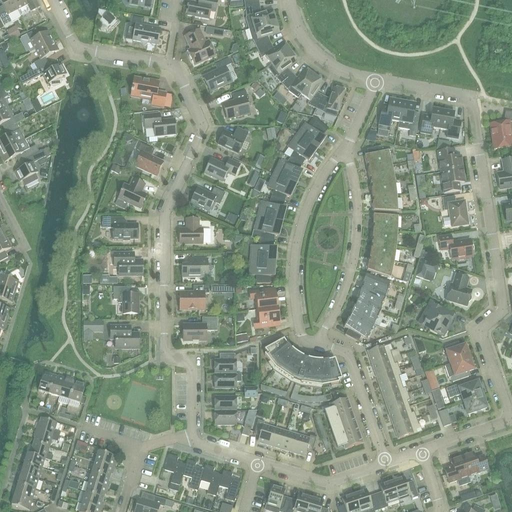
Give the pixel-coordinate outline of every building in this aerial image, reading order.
[(0,14),(0,16),(5,26),(11,23),(21,17),(12,0),(0,0),(0,1),(5,12),(0,14)] [(12,0),(21,17),(30,13),(37,10),(40,8),(35,0),(27,0),(25,1),(24,0),(12,0)] [(129,0),(129,5),(152,9),(154,0),(129,0)] [(215,14),(218,0),(216,0),(198,0),(198,4),(190,2),(187,16),(209,20),(211,13),(215,14)] [(241,0),(229,0),(230,9),(242,7),(241,0)] [(244,0),(246,9),(259,8),(258,0),(264,0),(271,0),(270,0),(244,0)] [(246,19),(249,30),(275,22),(272,12),(260,15),(259,8),(246,9),(247,18),(246,19)] [(103,12),(101,19),(108,20),(110,13),(103,12)] [(141,43),(144,47),(147,44),(155,46),(158,47),(161,30),(158,29),(143,26),(144,20),(133,17),(131,25),(135,25),(132,42),(141,43)] [(254,42),(257,50),(270,44),(266,37),(279,33),(275,22),(249,30),(253,42),(254,42)] [(12,28),(6,31),(11,41),(17,38),(18,37),(13,28),(12,28)] [(207,28),(205,35),(223,38),(224,31),(207,28)] [(194,66),(215,56),(209,42),(205,43),(200,30),(185,37),(191,50),(188,51),(194,66)] [(30,42),(35,51),(54,42),(49,32),(35,39),(32,32),(20,38),(24,45),(30,42)] [(30,66),(33,72),(48,64),(45,59),(59,51),(54,42),(35,51),(40,61),(33,64),(34,65),(30,66)] [(270,44),(257,50),(258,50),(261,58),(261,59),(262,59),(265,57),(266,59),(272,66),(290,53),(284,44),(273,51),(270,44)] [(272,67),(269,69),(275,79),(276,78),(282,85),(292,75),(286,69),(297,62),(290,53),(272,66),(272,67)] [(233,64),(231,58),(215,65),(218,71),(203,78),(210,93),(232,82),(226,68),(233,64)] [(33,72),(20,79),(23,86),(37,79),(43,76),(48,85),(50,84),(51,87),(54,88),(60,85),(61,82),(60,79),(67,75),(61,65),(51,70),(48,64),(37,70),(33,72)] [(288,92),(298,99),(314,77),(305,70),(297,80),(292,75),(282,85),(289,91),(288,92)] [(314,77),(298,99),(299,99),(301,96),(310,102),(308,105),(316,110),(323,97),(316,94),(323,83),(314,77)] [(163,110),(164,108),(170,109),(172,96),(166,95),(166,94),(157,93),(159,83),(134,78),(131,98),(152,102),(151,108),(163,110)] [(255,83),(251,88),(256,93),(261,88),(255,83)] [(323,97),(316,110),(325,114),(325,115),(336,118),(337,117),(345,92),(333,88),(330,101),(323,97)] [(0,113),(9,108),(4,99),(7,97),(4,91),(0,93),(0,113)] [(247,99),(246,92),(232,95),(234,102),(223,104),(227,120),(251,115),(247,99)] [(37,100),(32,103),(37,112),(42,109),(37,100)] [(379,127),(378,130),(379,131),(388,132),(389,132),(390,129),(391,123),(399,124),(400,117),(402,103),(389,101),(388,106),(383,105),(381,114),(379,127)] [(399,124),(398,129),(410,131),(409,137),(415,138),(418,121),(413,120),(414,113),(416,105),(402,103),(400,117),(399,124)] [(9,108),(0,113),(0,125),(6,123),(9,128),(16,125),(16,124),(20,123),(25,120),(22,114),(17,116),(14,118),(9,108)] [(423,115),(420,134),(431,136),(432,129),(440,130),(443,111),(433,110),(432,116),(430,115),(429,115),(429,116),(423,115)] [(443,111),(440,130),(448,131),(447,138),(458,140),(461,122),(455,121),(456,120),(455,120),(453,119),(454,113),(443,111)] [(490,125),(494,150),(511,147),(510,138),(511,137),(511,134),(510,123),(511,122),(511,112),(505,112),(503,123),(490,125)] [(159,114),(143,116),(145,131),(154,130),(154,138),(176,136),(175,120),(160,122),(159,114)] [(305,125),(296,136),(316,151),(325,139),(322,137),(326,132),(328,129),(316,118),(314,118),(307,126),(305,125)] [(0,140),(0,153),(25,141),(22,135),(16,125),(9,128),(6,130),(9,136),(0,140)] [(273,128),(266,130),(267,137),(274,135),(275,135),(273,128)] [(238,155),(248,134),(237,129),(234,136),(224,131),(217,145),(238,155)] [(370,131),(365,141),(374,142),(376,132),(370,131)] [(288,148),(293,152),(289,158),(302,166),(305,160),(308,162),(316,151),(296,136),(288,148)] [(25,141),(0,153),(5,163),(23,154),(24,153),(27,159),(31,157),(39,153),(36,146),(29,149),(25,141)] [(134,167),(156,177),(163,162),(152,157),(155,151),(140,144),(137,151),(141,153),(134,167)] [(364,157),(366,166),(367,166),(368,170),(367,170),(368,171),(392,166),(388,151),(391,151),(391,150),(383,152),(381,146),(367,150),(368,156),(365,157),(364,157)] [(48,148),(43,151),(46,156),(47,159),(48,158),(51,157),(50,155),(51,154),(48,148)] [(438,152),(441,173),(457,171),(463,170),(461,157),(455,158),(454,150),(438,152)] [(34,163),(46,157),(42,151),(39,153),(31,157),(34,163)] [(412,151),(414,164),(420,163),(419,153),(416,153),(416,151),(412,151)] [(279,162),(273,175),(283,179),(296,186),(302,173),(298,171),(302,166),(289,158),(288,160),(282,156),(279,162)] [(117,157),(114,164),(121,167),(122,165),(120,158),(117,157)] [(500,190),(511,188),(511,159),(502,161),(504,173),(498,174),(500,190)] [(235,178),(240,166),(229,161),(226,167),(211,160),(204,174),(223,183),(227,175),(235,178)] [(38,174),(33,163),(14,173),(20,183),(22,182),(25,187),(39,180),(36,175),(38,174)] [(113,165),(110,171),(119,175),(122,169),(113,165)] [(368,171),(369,179),(370,179),(371,183),(370,183),(370,186),(371,186),(395,181),(392,166),(368,171)] [(444,194),(460,192),(459,184),(465,183),(463,170),(457,171),(441,173),(444,194)] [(253,172),(246,186),(254,189),(260,175),(253,172)] [(273,191),(271,198),(284,203),(286,197),(290,198),(296,186),(283,179),(273,175),(267,188),(273,191)] [(422,176),(416,177),(418,191),(419,191),(422,190),(422,184),(425,184),(424,176),(422,176)] [(125,184),(118,199),(128,204),(140,210),(147,196),(144,194),(143,193),(143,191),(145,186),(133,180),(129,187),(125,184)] [(265,184),(259,181),(254,192),(260,195),(265,184)] [(371,190),(372,198),(372,199),(373,199),(397,196),(395,181),(371,186),(372,190),(371,190)] [(209,212),(214,203),(220,206),(225,194),(214,189),(211,195),(197,189),(191,203),(209,212)] [(372,203),(373,212),(374,213),(374,212),(400,211),(397,211),(397,196),(373,199),(373,203),(372,203)] [(449,211),(452,228),(468,225),(464,202),(456,203),(455,197),(442,199),(444,212),(449,211)] [(261,203),(258,217),(282,223),(285,210),(282,209),(284,203),(271,198),(268,205),(261,203)] [(242,215),(239,222),(245,224),(245,223),(246,223),(247,219),(245,219),(242,215)] [(238,220),(229,216),(225,222),(234,227),(238,220)] [(373,216),(373,226),(373,230),(397,232),(398,217),(400,217),(374,217),(374,216),(373,216)] [(254,231),(252,239),(259,240),(271,242),(273,242),(274,236),(278,237),(282,223),(258,217),(254,231)] [(123,225),(123,218),(102,218),(102,229),(112,229),(113,241),(123,240),(123,242),(130,242),(130,241),(138,240),(138,225),(123,225)] [(203,245),(203,229),(200,229),(200,220),(186,220),(186,230),(180,230),(180,245),(203,245)] [(371,243),(371,244),(396,247),(397,232),(373,230),(372,231),(372,239),(372,243),(371,243)] [(448,250),(450,251),(452,260),(458,259),(459,261),(464,260),(465,258),(473,257),(472,252),(473,251),(474,248),(473,246),(471,246),(470,241),(452,243),(451,236),(439,238),(440,251),(448,250)] [(0,241),(0,262),(8,259),(5,252),(11,249),(6,239),(0,241)] [(251,247),(250,261),(263,262),(275,263),(276,249),(272,249),(273,242),(271,242),(259,240),(258,248),(251,247)] [(415,250),(413,257),(418,259),(419,259),(419,258),(421,252),(422,251),(423,245),(417,243),(415,250)] [(369,258),(369,259),(370,259),(393,262),(394,262),(396,247),(371,244),(371,246),(372,246),(371,250),(370,250),(369,258)] [(114,269),(118,269),(119,277),(143,277),(142,261),(134,261),(134,254),(113,254),(114,269)] [(368,263),(366,272),(367,272),(393,278),(391,277),(394,262),(370,259),(369,263),(368,263)] [(188,266),(182,266),(182,279),(201,278),(208,278),(208,260),(201,260),(188,260),(188,266)] [(420,260),(415,277),(423,280),(426,271),(436,274),(439,266),(420,260)] [(250,261),(249,275),(256,276),(256,284),(270,284),(270,277),(274,278),(275,263),(263,262),(250,261)] [(451,285),(446,301),(467,307),(468,303),(470,302),(471,300),(471,297),(470,295),(471,291),(465,289),(468,279),(456,275),(453,286),(451,285)] [(0,276),(0,288),(15,293),(19,283),(0,276)] [(362,289),(361,289),(385,298),(389,284),(392,284),(366,277),(366,276),(365,276),(363,285),(362,289)] [(180,294),(180,310),(205,310),(205,295),(209,294),(209,287),(193,287),(193,294),(180,294)] [(0,300),(12,304),(15,293),(0,288),(0,300)] [(122,304),(122,315),(139,315),(139,295),(126,295),(126,288),(113,288),(113,301),(118,301),(118,304),(122,304)] [(359,298),(357,302),(379,312),(385,298),(361,289),(358,298),(359,298)] [(255,300),(257,311),(277,308),(275,290),(250,293),(251,300),(255,300)] [(354,307),(351,315),(373,326),(379,312),(357,302),(357,301),(356,304),(355,308),(354,307)] [(428,317),(423,325),(443,335),(453,316),(434,305),(433,306),(431,306),(428,308),(426,311),(426,314),(428,317)] [(0,318),(7,321),(10,310),(0,306),(0,318)] [(253,322),(254,330),(279,327),(277,308),(257,311),(258,322),(253,322)] [(348,330),(345,336),(358,342),(361,337),(368,341),(369,341),(366,339),(373,326),(351,315),(350,316),(351,316),(349,320),(348,320),(344,328),(345,328),(348,330)] [(244,316),(236,317),(237,324),(245,323),(244,316)] [(183,325),(183,336),(182,337),(182,341),(183,342),(184,343),(207,343),(207,334),(208,332),(217,332),(217,319),(202,319),(202,325),(183,325)] [(104,323),(83,323),(83,334),(84,334),(93,334),(104,333),(104,323)] [(115,342),(115,350),(139,350),(139,334),(131,334),(130,327),(110,327),(110,342),(115,342)] [(405,337),(403,338),(404,340),(406,346),(412,344),(409,338),(405,337)] [(413,339),(418,355),(426,352),(422,342),(413,339)] [(275,369),(292,381),(293,382),(294,380),(297,381),(290,400),(296,401),(303,403),(310,404),(318,404),(325,402),(332,401),(333,400),(331,395),(326,396),(318,398),(312,398),(305,397),(298,396),(301,384),(323,387),(339,385),(339,381),(342,380),(335,360),(332,360),(328,361),(325,362),(322,362),(318,362),(315,362),(311,361),(308,360),(306,359),(303,358),(300,357),(297,355),(294,353),(291,350),(290,349),(289,348),(287,346),(285,343),(283,340),(264,351),(267,354),(265,356),(275,369)] [(444,348),(450,365),(469,358),(465,346),(460,348),(459,343),(444,348)] [(383,347),(368,353),(372,365),(388,360),(393,358),(391,352),(392,352),(393,352),(391,345),(383,347)] [(220,361),(215,361),(215,375),(236,375),(237,361),(235,361),(235,355),(220,355),(220,361)] [(411,359),(413,366),(419,364),(417,357),(411,359)] [(388,360),(372,365),(372,366),(376,378),(392,373),(400,370),(398,365),(397,364),(397,363),(395,364),(393,359),(393,358),(388,360)] [(449,379),(451,378),(452,383),(468,377),(467,373),(473,370),(469,358),(450,365),(445,367),(449,379)] [(392,373),(376,378),(377,379),(377,380),(381,390),(401,383),(404,382),(407,381),(406,375),(402,376),(400,371),(400,370),(392,373)] [(38,392),(49,395),(53,380),(54,377),(50,376),(51,375),(44,372),(38,392)] [(236,390),(236,383),(242,383),(242,375),(236,375),(215,375),(215,390),(236,390)] [(53,380),(49,395),(59,398),(64,380),(65,379),(58,377),(58,378),(54,377),(53,380)] [(64,380),(59,398),(69,401),(75,383),(71,382),(72,381),(65,379),(64,380)] [(436,380),(428,383),(430,387),(431,389),(431,391),(439,389),(436,380)] [(446,389),(449,399),(461,395),(463,402),(483,395),(481,390),(480,389),(478,382),(465,387),(464,383),(446,389)] [(70,399),(69,401),(70,402),(79,404),(80,405),(80,404),(84,405),(86,399),(82,397),(86,385),(79,383),(78,384),(75,383),(70,399)] [(381,390),(385,402),(408,394),(406,388),(403,389),(401,383),(381,390)] [(284,398),(287,393),(260,386),(260,391),(261,391),(284,398)] [(258,388),(257,388),(245,388),(245,399),(258,399),(258,388)] [(439,390),(432,392),(432,393),(434,400),(441,397),(439,390)] [(408,394),(385,402),(389,414),(405,409),(409,407),(407,402),(410,401),(408,394)] [(468,415),(487,409),(485,403),(485,401),(483,395),(463,402),(468,415)] [(215,398),(215,412),(237,412),(237,398),(215,398)] [(344,446),(345,450),(363,444),(347,399),(330,405),(331,409),(325,412),(337,448),(344,446)] [(289,403),(288,403),(279,400),(277,405),(287,408),(289,403)] [(312,410),(311,409),(302,407),(300,412),(311,415),(312,410)] [(405,409),(389,414),(393,427),(409,421),(416,419),(414,412),(411,413),(409,407),(405,409)] [(446,411),(438,413),(444,428),(451,425),(446,411)] [(215,426),(237,426),(237,412),(215,412),(215,426)] [(435,412),(429,414),(432,423),(438,422),(435,412)] [(326,452),(330,451),(317,414),(313,416),(326,452)] [(38,423),(36,430),(59,438),(61,432),(55,431),(57,424),(41,419),(40,424),(38,423)] [(409,421),(393,427),(394,430),(398,440),(413,435),(413,434),(421,432),(417,422),(416,419),(409,421)] [(258,421),(254,435),(255,436),(260,437),(258,444),(269,447),(275,428),(265,425),(265,424),(260,422),(259,422),(258,421)] [(241,436),(248,438),(251,426),(245,424),(241,436)] [(275,428),(269,447),(272,448),(281,450),(291,453),(292,454),(297,435),(287,432),(278,429),(275,428)] [(35,439),(34,443),(50,448),(52,441),(57,443),(59,438),(36,430),(34,438),(35,439)] [(297,435),(292,454),(305,458),(307,451),(312,453),(316,439),(311,437),(310,439),(298,435),(297,435)] [(76,447),(75,451),(79,453),(84,454),(84,453),(84,452),(85,449),(86,446),(86,445),(78,442),(77,443),(76,446),(76,447)] [(31,447),(29,455),(28,455),(45,460),(52,462),(53,457),(48,455),(50,448),(34,443),(33,448),(31,447)] [(64,444),(62,451),(68,453),(70,446),(64,444)] [(95,462),(94,463),(114,469),(115,468),(117,462),(115,462),(116,458),(98,452),(95,462)] [(25,462),(24,464),(42,470),(45,460),(28,455),(29,455),(25,454),(23,461),(25,462)] [(469,477),(469,478),(488,471),(483,456),(475,459),(473,454),(462,457),(469,477)] [(169,490),(178,493),(183,477),(182,477),(186,466),(177,463),(178,458),(169,456),(164,471),(174,474),(169,490)] [(469,477),(462,457),(450,461),(452,467),(444,470),(449,484),(469,477)] [(182,477),(183,477),(192,479),(189,490),(198,492),(199,488),(201,482),(204,471),(195,469),(196,464),(187,461),(186,466),(182,477)] [(91,472),(91,473),(110,479),(110,478),(111,475),(112,476),(114,469),(94,463),(91,472)] [(22,467),(19,474),(39,481),(42,470),(24,464),(23,467),(22,467)] [(201,482),(199,488),(208,491),(207,495),(216,498),(219,488),(219,487),(222,477),(222,476),(213,474),(214,469),(205,466),(204,471),(201,482)] [(219,487),(219,488),(228,490),(225,500),(234,503),(240,482),(231,479),(232,475),(223,472),(222,476),(222,477),(219,487)] [(88,482),(88,483),(108,490),(108,489),(110,483),(109,482),(110,479),(91,473),(88,482)] [(19,483),(18,485),(36,491),(39,481),(19,474),(17,482),(19,483)] [(392,482),(399,501),(410,498),(411,499),(414,498),(418,497),(413,483),(407,485),(405,479),(400,481),(399,479),(392,482)] [(70,483),(68,488),(77,491),(78,487),(74,486),(75,483),(70,482),(70,483)] [(375,496),(381,511),(389,508),(388,505),(399,501),(392,482),(384,484),(385,486),(380,488),(382,493),(375,496)] [(88,483),(85,493),(103,499),(104,496),(106,496),(108,490),(88,483)] [(15,488),(13,495),(33,501),(36,491),(18,485),(17,488),(15,488)] [(265,511),(269,511),(286,511),(290,500),(283,498),(285,492),(279,491),(280,489),(272,487),(270,495),(268,500),(267,504),(265,511)] [(473,490),(465,493),(468,501),(476,498),(473,490)] [(354,495),(359,511),(376,511),(381,511),(375,496),(369,498),(367,492),(362,494),(361,492),(354,495)] [(85,493),(82,504),(102,510),(104,503),(102,503),(103,499),(85,493)] [(30,511),(33,501),(13,495),(10,502),(12,503),(11,506),(30,511)] [(338,508),(339,511),(359,511),(354,495),(347,497),(347,499),(342,501),(344,506),(338,508)] [(496,495),(490,498),(492,504),(498,502),(496,495)] [(290,500),(286,511),(307,511),(311,498),(304,496),(303,498),(298,496),(296,502),(290,500)] [(164,508),(166,501),(155,497),(153,504),(138,500),(134,511),(158,511),(160,507),(164,508)] [(311,498),(307,511),(327,511),(328,511),(321,509),(323,504),(318,502),(318,500),(311,498)]
